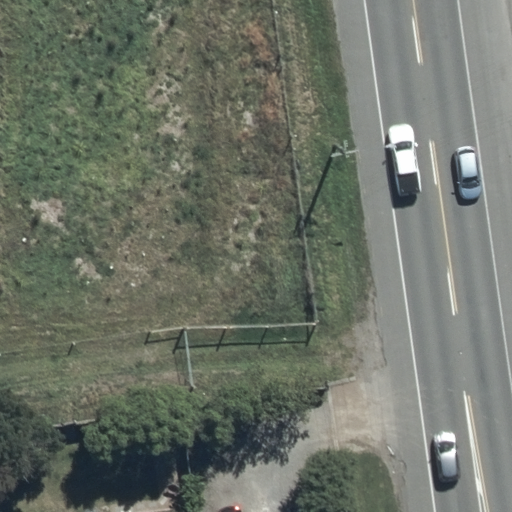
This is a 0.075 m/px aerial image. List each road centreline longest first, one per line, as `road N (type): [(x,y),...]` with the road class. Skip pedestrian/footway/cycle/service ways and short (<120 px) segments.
road 1 (secondary): [(482,511),(412,0)]
road 2 (track): [(457,325),(0,392)]
